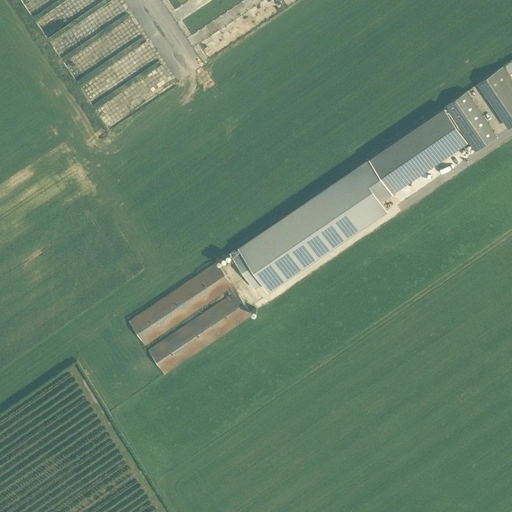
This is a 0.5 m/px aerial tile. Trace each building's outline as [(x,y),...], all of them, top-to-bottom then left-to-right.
[(490,93),(511,125),(511,77),(503,65),(478,83),(486,95),(490,93)] [(445,105),(476,150),(498,135),(467,90),(445,105)] [(444,107),(368,159),(390,191),(467,139),(444,107)] [(229,252),(254,286),(261,281),(268,290),(386,209),(380,200),(391,192),(367,158),(229,252)] [(232,286),(217,261),(129,320),(145,345),(232,286)] [(149,349),(165,373),(252,314),(236,290),(149,349)]
